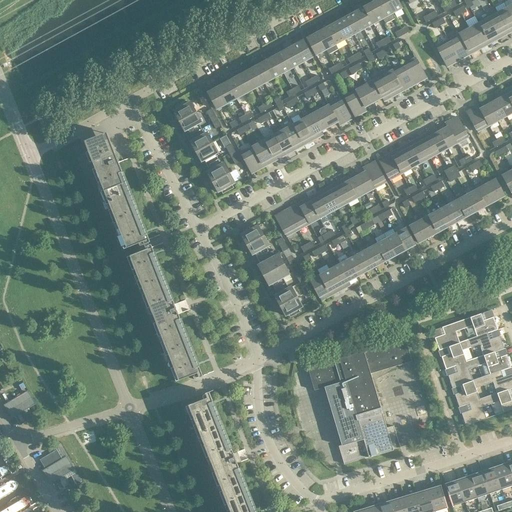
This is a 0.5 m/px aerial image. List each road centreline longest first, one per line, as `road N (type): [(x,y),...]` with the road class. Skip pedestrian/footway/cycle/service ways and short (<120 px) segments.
road 1 (residential): [(196,227),(511,58)]
road 2 (residential): [(259,361),(511,222)]
road 3 (unclassified): [(131,412),(28,155)]
road 4 (residential): [(136,107),(326,0)]
road 5 (unclassified): [(317,502),(268,441),(258,409),(259,361)]
road 6 (residential): [(317,502),(463,460)]
road 7 (unclassified): [(259,361),(196,227)]
road 8 (residential): [(463,460),(419,326)]
road 9 (residential): [(131,412),(259,361)]
road 10 (unclassified): [(196,227),(136,107)]
